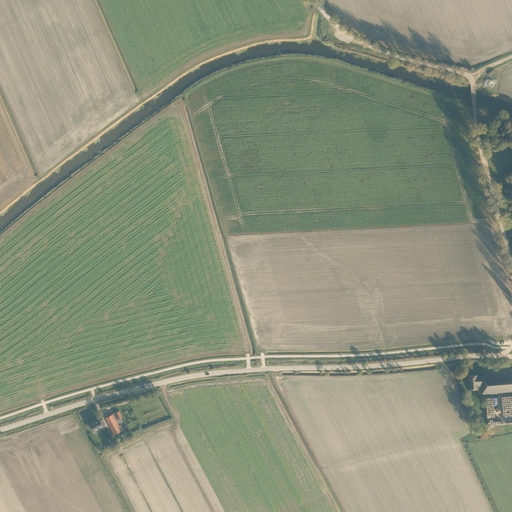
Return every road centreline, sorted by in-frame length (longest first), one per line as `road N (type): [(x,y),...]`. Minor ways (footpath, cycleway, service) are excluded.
road 1 (tertiary): [(0,429),(190,376),(502,354)]
road 2 (tertiary): [(511,266),(471,77),(346,34),(314,0)]
